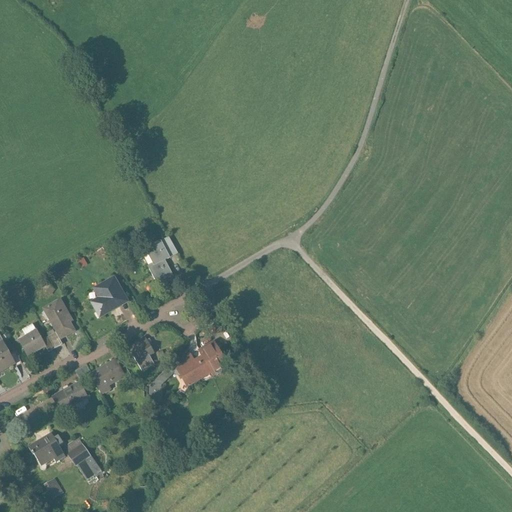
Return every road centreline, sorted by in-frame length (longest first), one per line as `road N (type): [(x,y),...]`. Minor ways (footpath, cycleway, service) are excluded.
road 1 (track): [(511,473),(288,240),(354,165),(406,0)]
road 2 (residential): [(288,240),(0,405)]
